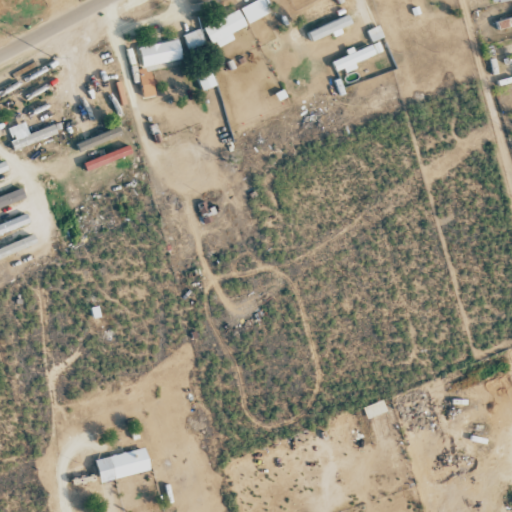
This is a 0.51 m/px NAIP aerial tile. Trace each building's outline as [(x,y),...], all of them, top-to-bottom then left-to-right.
[(247,23),(269,13),(263,0),(255,0),(239,8),(247,23)] [(233,40),(230,32),(245,26),(238,10),(204,25),(213,48),(233,40)] [(331,33),(332,34),(352,26),(347,15),(307,31),(311,41),(331,33)] [(366,31),(371,42),(382,37),(377,26),(366,31)] [(182,35),(187,50),(204,44),(198,29),(182,35)] [(141,98),(153,96),(149,65),(180,60),(178,40),(138,46),(141,69),(137,70),(141,98)] [(350,53),(331,62),(335,71),(342,68),(344,73),(356,67),(354,64),(374,54),(370,44),(350,54),(350,53)] [(201,91),(215,85),(208,68),(194,73),(201,91)] [(53,124),(28,134),(24,122),(6,128),(14,150),(56,134),(53,124)] [(132,152),(128,144),(83,163),(86,171),(132,152)] [(0,206),(24,201),(22,191),(0,196),(0,206)] [(0,223),(0,233),(29,223),(25,214),(0,223)] [(0,247),(0,257),(36,243),(32,235),(0,247)] [(366,419),(386,411),(382,399),(362,407),(366,419)] [(150,470),(145,447),(94,458),(99,481),(150,470)]
